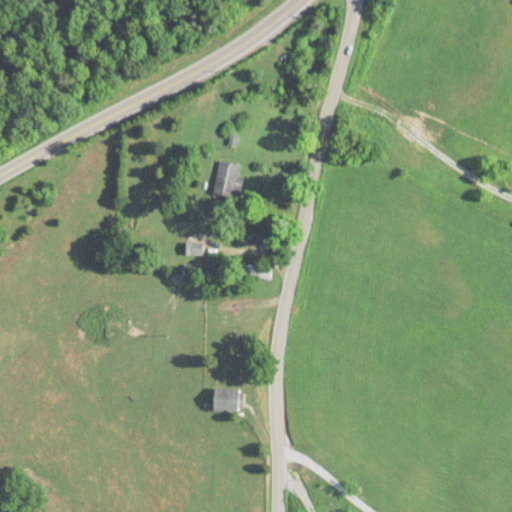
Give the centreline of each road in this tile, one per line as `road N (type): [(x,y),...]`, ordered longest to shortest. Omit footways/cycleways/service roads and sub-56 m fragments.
road 1 (tertiary): [(276,511),(275,319),(351,0)]
road 2 (secondary): [(300,0),(252,43),(0,183)]
